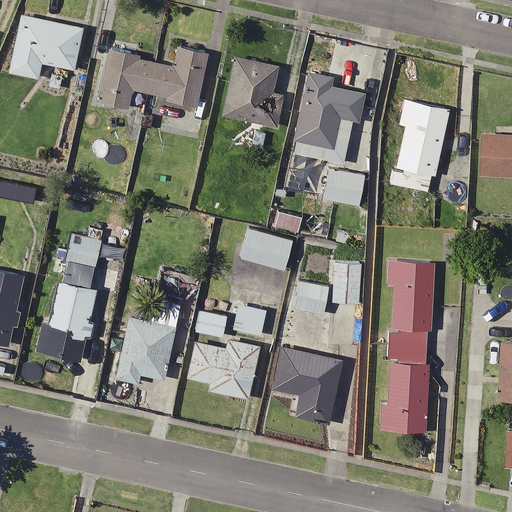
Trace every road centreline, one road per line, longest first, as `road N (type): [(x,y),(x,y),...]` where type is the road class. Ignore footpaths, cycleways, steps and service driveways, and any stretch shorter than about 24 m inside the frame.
road 1 (residential): [(0,429),(385,511)]
road 2 (residential): [(340,0),(511,36)]
